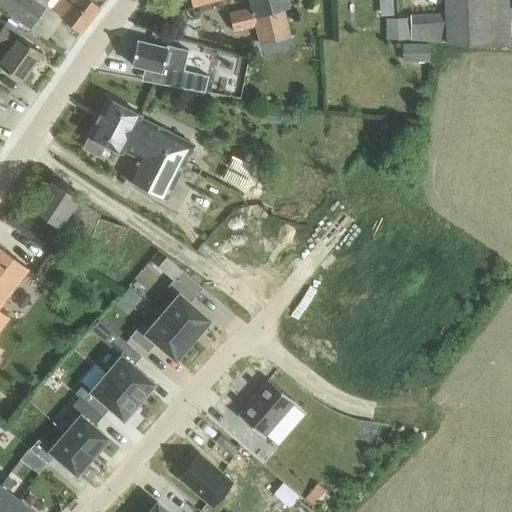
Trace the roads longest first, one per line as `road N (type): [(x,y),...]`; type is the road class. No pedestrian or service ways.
road 1 (residential): [(86,511),(251,330)]
road 2 (tertiary): [(135,0),(0,188)]
road 3 (residential): [(251,330),(333,398),(373,411)]
road 4 (residential): [(251,330),(345,220)]
